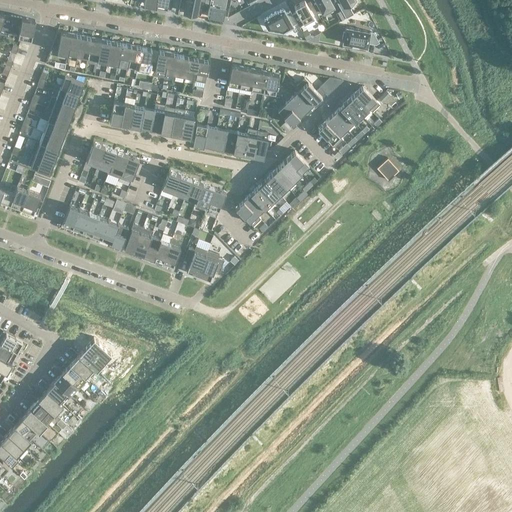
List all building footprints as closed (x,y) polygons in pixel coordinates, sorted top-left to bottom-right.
[(196,14),(198,0),(205,1),(204,0),(185,0),(183,11),(196,14)] [(223,19),(226,0),(209,0),(207,16),(223,19)] [(314,18),(304,0),(294,6),(303,23),(314,18)] [(329,0),(315,0),(324,15),(335,9),(329,0)] [(337,0),(346,16),(353,12),(347,2),(349,0),(337,0)] [(268,27),(282,30),(296,22),(290,11),(286,13),(283,8),(276,12),(276,11),(269,15),(270,15),(263,19),(268,27)] [(21,17),(20,24),(18,37),(31,39),(35,20),(21,17)] [(343,41),(343,43),(344,43),(352,44),(351,44),(358,45),(365,47),(366,47),(367,46),(367,43),(375,44),(379,42),(373,32),(370,31),(368,31),(347,27),(346,26),(345,28),(346,28),(345,32),(343,31),(341,40),(343,40),(343,41)] [(60,31),(57,51),(67,53),(71,33),(60,31)] [(67,53),(77,55),(81,35),(71,33),(67,53)] [(76,57),(86,59),(87,59),(91,37),(81,35),(77,55),(76,57)] [(97,61),(101,39),(91,37),(87,59),(86,59),(86,62),(96,64),(97,61)] [(111,41),(101,39),(97,61),(107,63),(111,41)] [(117,65),(117,63),(121,43),(111,41),(107,63),(117,65)] [(121,43),(117,63),(127,65),(131,45),(121,43)] [(131,45),(127,65),(137,67),(141,47),(131,45)] [(149,60),(151,49),(141,47),(137,67),(154,70),(156,61),(149,60)] [(164,72),(168,52),(158,50),(156,61),(154,70),(153,75),(163,77),(164,77),(165,72),(164,72)] [(164,72),(165,72),(174,74),(178,54),(168,52),(164,72)] [(178,54),(174,74),(184,76),(188,56),(178,54)] [(188,56),(184,76),(194,78),(198,58),(188,56)] [(198,58),(194,78),(205,80),(208,60),(198,58)] [(227,84),(239,86),(243,67),(231,64),(227,84)] [(44,66),(39,78),(45,80),(46,81),(50,68),(44,66)] [(255,69),(243,67),(239,86),(251,88),(255,69)] [(266,71),(255,69),(251,88),(262,91),(266,71)] [(278,73),(266,71),(262,91),(274,93),(278,73)] [(64,74),(60,86),(79,93),(83,81),(75,79),(64,74)] [(304,77),(296,84),(314,103),(321,95),(316,90),(304,77)] [(306,110),(314,103),(296,84),(296,85),(299,88),(292,95),(306,110)] [(362,85),(354,93),(372,111),(379,104),(362,85)] [(56,97),(74,104),(79,93),(60,86),(56,97)] [(192,87),(191,94),(201,96),(203,89),(192,87)] [(324,93),(319,87),(316,90),(321,95),(324,93)] [(386,90),(378,98),(382,102),(390,94),(386,90)] [(354,93),(347,100),(361,115),(368,108),(372,111),(354,93)] [(51,95),(47,107),(51,109),(51,108),(70,116),(74,104),(56,97),(51,95)] [(299,117),(306,110),(292,95),(285,102),(299,117)] [(109,121),(120,123),(124,102),(113,100),(109,121)] [(347,100),(339,107),(354,122),(361,115),(347,100)] [(130,125),(134,104),(124,102),(120,123),(130,125)] [(277,109),(291,124),(299,117),(285,102),(277,109)] [(144,106),(134,104),(130,125),(140,127),(144,106)] [(140,127),(150,129),(154,108),(144,106),(140,127)] [(339,107),(332,114),(346,129),(354,122),(339,107)] [(51,108),(51,109),(47,120),(66,127),(70,116),(51,108)] [(164,110),(154,108),(150,129),(160,131),(164,110)] [(174,112),(164,110),(160,131),(170,132),(174,112)] [(184,114),(174,112),(170,132),(180,134),(184,114)] [(194,116),(184,114),(180,134),(190,136),(194,116)] [(332,114),(325,121),(342,139),(343,139),(339,136),(346,129),(332,114)] [(47,120),(43,131),(62,138),(66,127),(47,120)] [(317,128),(335,147),(342,139),(325,121),(317,128)] [(192,143),(202,145),(206,125),(196,123),(192,143)] [(202,145),(212,147),(216,127),(206,125),(202,145)] [(226,129),(216,127),(212,147),(222,149),(226,129)] [(222,149),(232,151),(236,131),(226,129),(222,149)] [(268,132),(257,130),(256,134),(256,135),(252,155),(263,157),(268,132)] [(34,140),(57,149),(62,138),(43,131),(39,142),(34,140)] [(232,151),(242,153),(246,133),(236,131),(232,151)] [(242,153),(252,155),(256,135),(256,134),(246,133),(242,153)] [(57,149),(34,140),(30,152),(53,160),(57,149)] [(93,141),(86,160),(97,164),(104,145),(93,141)] [(107,173),(116,150),(104,145),(97,164),(108,168),(107,173)] [(116,150),(107,173),(118,177),(127,154),(116,150)] [(309,165),(294,150),(287,157),(301,172),(309,165)] [(32,153),(28,164),(49,172),(53,160),(30,152),(32,153)] [(118,177),(130,181),(138,158),(127,154),(118,177)] [(294,179),(301,172),(287,157),(279,165),(294,179)] [(376,167),(388,180),(398,170),(387,157),(376,167)] [(286,186),(294,179),(279,165),(272,172),(286,186)] [(168,169),(161,188),(173,192),(180,174),(168,169)] [(279,194),(286,186),(272,172),(265,179),(279,194)] [(34,174),(32,180),(47,186),(49,180),(34,174)] [(191,178),(180,174),(173,192),(184,197),(191,178)] [(202,182),(191,178),(184,197),(195,201),(193,205),(194,205),(202,182)] [(271,201),(279,194),(265,179),(257,186),(271,201)] [(304,190),(305,191),(312,184),(309,181),(302,188),(304,190)] [(214,186),(202,182),(194,205),(205,210),(214,186)] [(17,185),(14,193),(10,204),(21,208),(28,189),(17,185)] [(225,191),(214,186),(205,210),(207,205),(218,209),(225,191)] [(264,208),(271,201),(257,186),(250,193),(264,208)] [(0,200),(10,204),(14,193),(0,188),(0,200)] [(40,194),(28,189),(21,208),(33,213),(40,194)] [(299,200),(307,193),(304,190),(296,197),(299,200)] [(257,215),(264,208),(250,193),(242,200),(260,218),(257,215)] [(252,226),(260,218),(242,200),(235,207),(252,226)] [(79,208),(69,204),(62,223),(72,227),(79,208)] [(89,212),(79,208),(72,227),(81,231),(89,212)] [(98,215),(89,212),(81,231),(91,235),(98,215)] [(108,219),(98,215),(91,235),(101,238),(108,219)] [(118,223),(108,219),(101,238),(111,242),(118,223)] [(259,227),(263,231),(268,226),(264,222),(259,227)] [(128,226),(118,223),(111,242),(121,246),(128,226)] [(123,247),(133,250),(142,227),(132,223),(123,247)] [(150,235),(151,235),(152,230),(142,227),(133,250),(143,254),(150,235)] [(160,238),(151,235),(150,235),(143,254),(153,258),(160,238)] [(170,242),(160,238),(153,258),(162,261),(170,242)] [(180,246),(170,242),(162,261),(173,265),(180,246)] [(184,258),(190,260),(186,270),(198,275),(207,250),(195,245),(194,248),(188,246),(184,258)] [(198,275),(209,279),(213,269),(219,271),(223,259),(218,257),(219,254),(207,250),(198,275)] [(230,260),(234,264),(239,259),(234,255),(230,260)] [(3,330),(0,334),(0,341),(17,351),(22,341),(3,330)] [(93,336),(78,353),(95,369),(111,352),(93,336)] [(0,341),(0,354),(11,360),(17,351),(0,341)] [(95,369),(78,353),(70,362),(87,378),(86,378),(87,379),(95,369)] [(11,360),(0,354),(0,366),(6,370),(11,360)] [(447,356),(439,363),(452,376),(459,369),(447,356)] [(77,385),(78,387),(86,378),(87,378),(70,362),(62,371),(77,385)] [(439,363),(432,371),(445,383),(452,376),(439,363)] [(69,394),(77,385),(62,371),(54,380),(69,394)] [(432,371),(425,378),(437,390),(445,383),(432,371)] [(418,385),(430,398),(437,390),(425,378),(418,385)] [(61,403),(69,394),(54,380),(46,389),(61,403)] [(417,384),(409,391),(411,392),(423,404),(430,398),(418,385),(417,384)] [(46,389),(38,398),(55,413),(63,404),(61,403),(46,389)] [(453,391),(449,395),(454,400),(457,396),(453,391)] [(411,392),(404,399),(416,411),(423,404),(411,392)] [(38,398),(30,407),(47,422),(55,413),(38,398)] [(404,399),(396,406),(409,419),(416,411),(404,399)] [(396,406),(389,413),(402,426),(409,419),(396,406)] [(30,407),(22,416),(37,429),(39,431),(47,422),(30,407)] [(389,413),(382,421),(394,433),(402,426),(389,413)] [(37,429),(22,416),(14,424),(29,437),(37,429)] [(14,424),(7,432),(23,447),(31,439),(29,437),(14,424)] [(0,440),(16,455),(23,447),(7,432),(0,439),(0,440)] [(18,456),(16,455),(0,440),(0,453),(11,464),(18,456)] [(362,440),(355,448),(367,460),(375,453),(362,440)] [(355,448),(348,455),(360,468),(367,460),(355,448)] [(348,455),(340,463),(353,475),(360,468),(348,455)] [(0,473),(1,474),(8,467),(0,459),(0,473)] [(340,463),(333,470),(346,482),(353,475),(340,463)] [(326,477),(339,490),(346,482),(333,470),(326,477)] [(325,476),(318,483),(319,484),(320,484),(332,497),(339,490),(326,477),(325,476)] [(369,476),(365,479),(370,484),(373,480),(369,476)] [(319,484),(312,491),(325,504),(332,497),(320,484),(319,484)] [(359,488),(355,491),(360,496),(364,493),(359,488)] [(312,491),(305,499),(318,511),(325,504),(312,491)] [(305,499),(298,506),(304,511),(317,511),(318,511),(305,499)]
